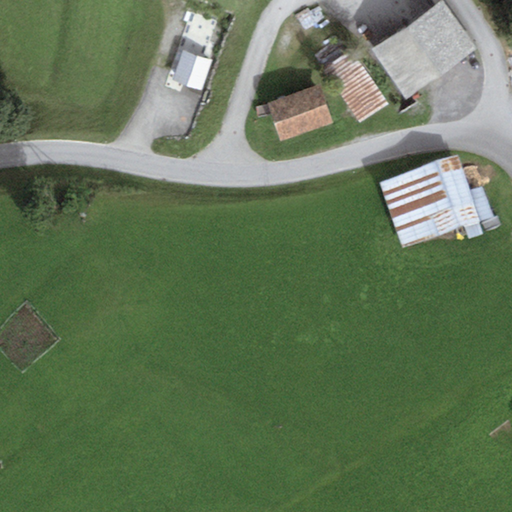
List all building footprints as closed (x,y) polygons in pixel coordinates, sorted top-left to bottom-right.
[(440,0),(438,0),(371,48),(407,98),(476,49),(440,0)] [(351,50),(322,70),(359,124),(389,104),(351,50)] [(214,61),(184,51),(173,82),(203,92),(214,61)] [(320,86),(268,104),(280,142),(333,124),(320,86)] [(456,164),(381,191),(403,252),(495,219),(486,194),(469,200),(456,164)]
